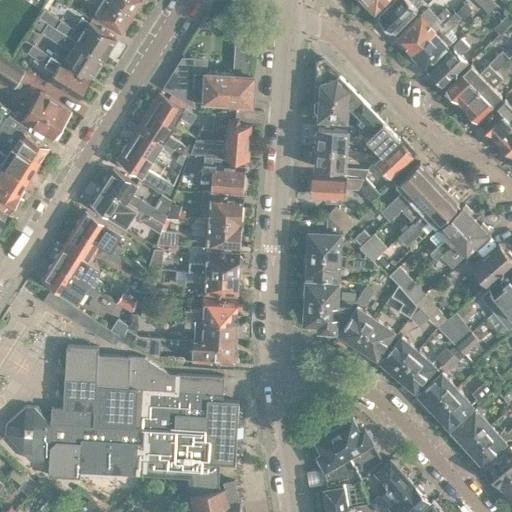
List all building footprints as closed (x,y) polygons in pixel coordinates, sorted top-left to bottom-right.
[(127,19),(131,13),(110,0),(85,0),(86,0),(85,0),(90,0),(98,5),(92,15),(119,32),(121,28),(125,28),(128,23),(127,19)] [(110,0),(131,13),(135,6),(139,5),(141,1),(141,0),(110,0)] [(358,0),(367,9),(369,6),(374,10),(384,0),(358,0)] [(423,0),(391,0),(376,15),(377,17),(377,20),(381,24),(384,24),(392,31),(416,7),(424,0),(423,0)] [(455,10),(462,18),(471,9),(464,2),(455,10)] [(409,53),(410,53),(451,13),(444,7),(427,23),(420,15),(395,39),(409,53)] [(52,24),(75,39),(103,57),(108,48),(112,48),(115,43),(114,40),(115,38),(87,21),(81,30),(49,10),(43,19),(52,24)] [(451,13),(410,53),(424,67),(449,43),(455,37),(448,29),(460,17),(453,11),(451,13)] [(511,21),(505,15),(493,26),(499,32),(511,21)] [(98,64),(103,57),(75,39),(52,24),(46,34),(69,49),(63,58),(91,76),(92,74),(96,73),(100,67),(98,64)] [(235,65),(252,65),(251,36),(235,37),(235,65)] [(438,82),(441,82),(443,84),(467,61),(459,54),(468,45),(461,37),(428,68),(434,74),(434,78),(438,82)] [(55,69),(49,79),(79,98),(80,95),(83,95),(86,90),(85,87),(89,80),(31,43),(26,52),(55,69)] [(455,95),(462,102),(486,79),(492,72),(507,58),(511,53),(511,50),(510,48),(506,49),(502,53),(500,51),(479,71),(470,63),(446,86),(448,88),(446,90),(452,97),(455,95)] [(0,76),(13,85),(24,69),(0,52),(0,76)] [(365,136),(375,146),(381,153),(399,136),(322,56),(322,57),(318,58),(317,58),(314,97),(347,99),(347,102),(362,117),(359,120),(370,131),(365,136)] [(182,58),(163,87),(195,108),(196,99),(251,102),(253,74),(237,73),(237,74),(207,72),(208,59),(182,58)] [(486,79),(462,102),(468,109),(466,111),(473,118),(475,116),(477,118),(501,94),(493,86),(499,79),(492,72),(486,79)] [(40,90),(22,118),(52,137),(63,120),(65,120),(69,114),(68,113),(70,109),(40,90)] [(148,107),(150,108),(149,109),(173,124),(178,115),(189,121),(193,113),(160,92),(155,100),(153,99),(148,107)] [(317,118),(346,120),(347,102),(347,99),(314,97),(314,109),(317,113),(317,118)] [(488,129),(495,136),(511,119),(511,104),(511,105),(504,97),(480,121),(481,122),(479,125),(486,131),(488,129)] [(144,118),(138,126),(172,147),(181,153),(185,146),(179,141),(167,133),(173,124),(149,109),(148,110),(147,109),(142,117),(144,118)] [(0,126),(0,139),(11,147),(38,164),(43,157),(41,155),(47,146),(22,131),(26,126),(8,114),(0,126)] [(240,124),(237,119),(229,118),(226,123),(224,141),(197,139),(192,151),(205,152),(204,155),(248,159),(250,124),(240,124)] [(359,120),(358,119),(351,126),(365,136),(370,131),(359,120)] [(511,119),(495,136),(502,143),(500,146),(506,152),(509,151),(510,152),(511,150),(511,119)] [(138,126),(128,143),(151,158),(158,148),(167,154),(172,147),(138,126)] [(312,134),(312,145),(312,146),(345,148),(347,128),(317,126),(316,131),(312,134)] [(390,176),(415,152),(399,136),(381,153),(374,160),(384,170),(381,173),(385,177),(388,174),(390,176)] [(151,158),(128,143),(127,144),(125,143),(120,151),(122,152),(117,160),(169,193),(172,184),(145,167),(151,158)] [(311,157),(315,161),(314,166),(333,167),(332,175),(363,177),(367,168),(344,166),(345,148),(312,146),(311,157)] [(374,160),(381,153),(375,146),(367,153),(374,160)] [(0,150),(0,161),(27,178),(32,170),(35,170),(38,164),(11,147),(6,155),(0,150)] [(175,161),(181,164),(185,155),(180,152),(175,161)] [(0,183),(19,195),(23,188),(22,187),(27,178),(0,161),(0,183)] [(389,217),(409,198),(433,175),(431,173),(431,170),(426,165),(423,165),(419,161),(395,184),(402,191),(382,210),(389,217)] [(244,174),(244,167),(220,165),(220,163),(215,163),(215,164),(211,164),(211,165),(203,164),(201,189),(224,190),(224,191),(227,191),(227,190),(243,191),(243,189),(244,188),(245,185),(246,184),(246,182),(246,180),(246,178),(245,176),(244,174)] [(101,185),(144,212),(161,223),(164,215),(140,200),(140,199),(135,195),(130,192),(136,182),(112,167),(107,176),(105,176),(102,180),(103,182),(101,185)] [(339,201),(339,196),(342,196),(343,186),(358,186),(359,184),(363,177),(332,175),(312,174),(312,182),(309,184),(309,190),(311,192),(311,194),(326,195),(326,200),(339,201)] [(434,176),(433,175),(409,198),(400,207),(412,220),(447,189),(443,185),(443,182),(438,177),(434,176)] [(359,184),(363,193),(370,201),(379,192),(366,177),(363,177),(359,184)] [(0,205),(9,211),(19,195),(0,183),(0,205)] [(161,223),(144,212),(101,185),(100,187),(98,187),(96,191),(96,193),(90,202),(124,223),(132,213),(159,230),(161,223)] [(452,192),(449,192),(447,189),(412,220),(398,234),(405,242),(421,228),(419,226),(428,218),(434,225),(459,202),(457,201),(458,198),(452,192)] [(209,204),(208,220),(241,222),(242,197),(226,196),(208,195),(208,204),(209,204)] [(169,204),(165,216),(176,216),(180,205),(169,204)] [(335,205),(326,214),(344,232),(358,218),(335,205)] [(428,249),(435,256),(474,218),(469,213),(469,209),(466,206),(463,206),(461,205),(429,236),(435,242),(428,249)] [(75,223),(76,225),(75,227),(117,254),(121,247),(113,242),(119,231),(86,210),(79,219),(78,220),(75,223)] [(305,251),(307,251),(307,252),(339,254),(340,231),(344,232),(326,214),(326,231),(308,230),(307,239),(306,238),(305,251)] [(474,218),(435,256),(441,263),(457,248),(463,255),(487,232),(486,231),(486,227),(483,224),(480,224),(474,218)] [(224,245),(240,246),(241,222),(208,220),(207,234),(206,234),(206,244),(224,245)] [(69,235),(64,244),(88,259),(93,250),(104,257),(104,256),(112,261),(117,254),(75,227),(74,229),(72,229),(69,233),(69,235)] [(363,228),(354,237),(361,244),(370,236),(363,228)] [(161,231),(156,244),(178,245),(179,233),(161,231)] [(369,255),(382,243),(373,233),(360,246),(369,255)] [(511,262),(511,259),(511,256),(508,251),(505,251),(498,243),(471,266),(487,284),(511,262)] [(97,266),(88,259),(64,244),(58,253),(56,253),(54,258),(54,259),(53,262),(96,289),(100,282),(91,276),(97,266)] [(161,269),(162,250),(153,249),(147,268),(161,269)] [(204,264),(199,263),(199,271),(238,273),(238,266),(241,265),(242,257),(239,255),(239,252),(205,250),(204,264)] [(344,254),(339,254),(307,252),(306,260),(305,260),(304,273),(306,273),(305,275),(338,276),(338,265),(344,265),(344,254)] [(364,259),(363,266),(375,267),(377,265),(366,253),(364,259)] [(353,265),(363,266),(364,259),(354,257),(353,265)] [(134,266),(141,270),(144,261),(139,258),(135,260),(132,264),(134,266)] [(92,296),(96,289),(53,262),(52,264),(50,264),(47,268),(48,270),(42,279),(75,300),(82,290),(92,296)] [(391,271),(404,286),(415,277),(401,262),(391,271)] [(141,270),(134,266),(129,274),(138,279),(141,270)] [(494,311),(511,295),(511,268),(480,295),(494,311)] [(237,281),(238,273),(199,271),(187,270),(187,278),(204,279),(203,293),(237,295),(237,292),(240,290),(240,283),(237,281)] [(146,272),(140,290),(155,291),(156,272),(146,272)] [(415,277),(404,286),(416,300),(427,291),(415,277)] [(304,301),(336,303),(338,281),(305,279),(305,281),(304,281),(303,293),(304,294),(304,301)] [(370,293),(362,288),(355,298),(363,303),(370,293)] [(118,333),(49,290),(43,300),(111,343),(118,333)] [(116,300),(128,308),(135,299),(122,291),(116,300)] [(355,292),(342,291),(341,299),(354,300),(355,292)] [(416,300),(438,325),(449,316),(427,291),(416,300)] [(409,315),(416,305),(414,303),(407,294),(403,301),(398,308),(409,315)] [(511,295),(494,311),(508,327),(511,323),(511,295)] [(150,315),(151,296),(142,296),(141,315),(150,315)] [(185,318),(201,319),(235,321),(236,313),(239,312),(239,304),(236,302),(236,299),(203,297),(202,310),(185,309),(185,318)] [(335,330),(336,303),(304,301),(304,302),(303,302),(302,316),(303,316),(303,322),(318,323),(318,329),(326,330),(326,333),(333,333),(335,330)] [(357,344),(375,317),(356,305),(338,332),(346,338),(347,341),(352,344),(356,344),(357,344)] [(419,307),(410,316),(418,325),(428,316),(419,307)] [(112,326),(120,331),(126,321),(118,316),(112,326)] [(464,333),(449,316),(438,325),(453,342),(464,333)] [(393,329),(375,317),(357,344),(359,345),(359,349),(364,352),(368,351),(376,357),(393,329)] [(194,326),(194,339),(234,341),(235,334),(238,332),(238,325),(235,323),(235,321),(201,319),(185,318),(184,325),(194,326)] [(125,335),(160,358),(160,335),(141,335),(130,328),(125,335)] [(478,340),(470,331),(455,344),(463,353),(478,340)] [(395,372),(397,374),(418,349),(401,335),(380,359),(387,365),(387,369),(391,373),(395,372)] [(234,348),(234,341),(194,339),(193,361),(233,363),(233,359),(236,357),(237,350),(234,348)] [(5,423),(5,432),(28,457),(28,458),(29,459),(48,460),(48,474),(79,476),(79,470),(141,473),(188,475),(191,493),(219,487),(218,482),(219,462),(234,463),(235,463),(236,432),(238,400),(222,399),(223,391),(224,375),(169,372),(143,355),(97,353),(98,345),(86,345),(66,343),(64,375),(63,406),(51,405),(50,421),(47,420),(34,405),(25,405),(5,423)] [(435,356),(442,363),(450,355),(443,348),(435,356)] [(406,382),(414,389),(435,364),(418,349),(397,374),(397,378),(402,382),(406,382)] [(442,363),(448,369),(456,360),(450,355),(442,363)] [(502,372),(497,366),(487,373),(492,380),(502,372)] [(432,408),(456,387),(441,370),(417,392),(423,399),(423,402),(427,407),(431,407),(432,408)] [(471,394),(476,399),(477,401),(486,393),(494,386),(488,379),(471,394)] [(471,403),(456,387),(432,408),(433,410),(433,413),(437,417),(440,417),(447,425),(471,403)] [(511,387),(502,396),(508,403),(511,400),(511,387)] [(492,399),(486,393),(477,401),(483,407),(492,399)] [(464,443),(466,445),(489,423),(474,407),(450,428),(457,436),(457,439),(461,443),(464,443)] [(339,423),(329,429),(357,477),(369,471),(382,458),(371,438),(372,435),(368,429),(365,429),(364,426),(359,429),(351,416),(350,417),(349,415),(338,421),(339,423)] [(498,433),(489,423),(466,445),(467,447),(467,450),(471,455),(474,454),(481,462),(506,438),(511,438),(511,439),(511,437),(511,426),(505,433),(502,429),(498,433)] [(326,431),(325,429),(314,435),(315,437),(314,438),(322,451),(317,454),(318,456),(317,460),(320,465),(323,465),(325,468),(327,482),(349,479),(350,481),(357,477),(329,429),(326,431)] [(498,482),(499,482),(511,470),(511,448),(508,444),(484,465),(490,473),(490,477),(493,481),(497,481),(498,482)] [(387,488),(395,498),(396,498),(413,482),(398,466),(399,462),(395,458),(392,458),(390,456),(377,468),(391,484),(387,488)] [(510,496),(511,497),(511,470),(499,482),(504,488),(504,492),(507,496),(510,496)] [(28,474),(21,483),(18,487),(28,494),(37,481),(28,474)] [(191,493),(190,493),(193,511),(240,511),(239,507),(241,506),(241,505),(240,502),(238,503),(234,479),(223,482),(224,486),(219,487),(191,493)] [(414,484),(413,482),(396,498),(395,498),(389,504),(396,511),(413,511),(428,499),(422,492),(422,488),(418,483),(414,484)] [(323,487),(327,511),(378,511),(380,510),(372,501),(347,505),(343,484),(323,487)] [(387,504),(379,495),(372,501),(380,510),(387,504)] [(50,503),(59,511),(67,511),(71,508),(56,496),(50,503)] [(79,502),(73,509),(72,510),(74,511),(89,511),(90,510),(79,502)] [(420,511),(442,511),(441,510),(438,510),(432,503),(420,511)]
